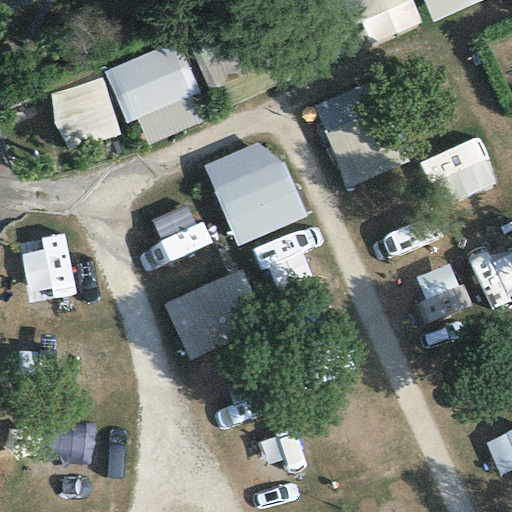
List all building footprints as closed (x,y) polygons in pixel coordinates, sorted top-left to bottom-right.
[(358,0),(372,33),(416,15),(410,0),(358,0)] [(425,0),(432,15),(467,0),(425,0)] [(112,57),(133,137),(201,120),(181,40),(112,57)] [(393,166),(362,81),(314,98),(345,183),(393,166)] [(405,175),(365,191),(385,240),(425,224),(405,175)] [(447,244),(404,262),(426,315),(469,297),(447,244)] [(236,265),(163,291),(185,349),(257,323),(236,265)] [(59,414),(61,462),(111,460),(108,412),(59,414)]
